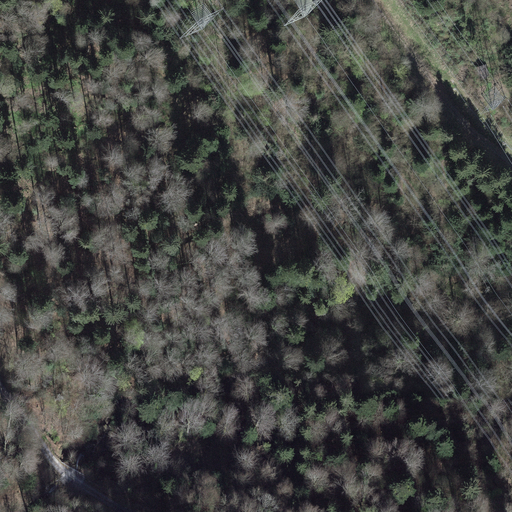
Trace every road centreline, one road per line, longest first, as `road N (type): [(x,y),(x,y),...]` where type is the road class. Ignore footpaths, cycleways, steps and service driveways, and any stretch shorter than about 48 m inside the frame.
road 1 (track): [(370,0),(448,106),(511,167)]
road 2 (track): [(0,382),(45,449),(127,511)]
